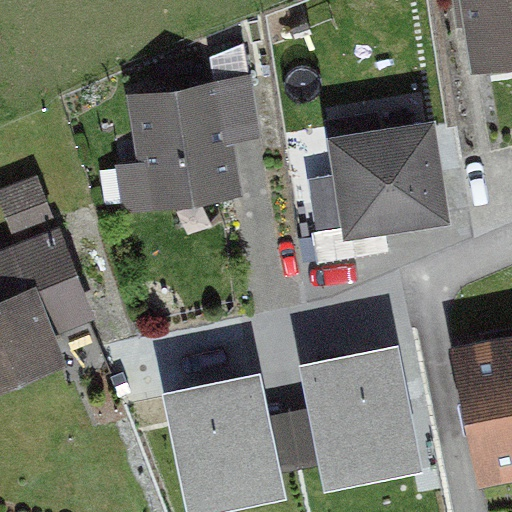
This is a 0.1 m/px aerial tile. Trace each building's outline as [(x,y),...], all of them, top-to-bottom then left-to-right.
[(511,0),(462,0),(472,62),(511,56),(511,0)] [(148,200),(228,188),(212,87),(132,99),(148,200)] [(332,128),(347,225),(435,211),(422,129),(368,137),(366,122),(332,128)] [(0,207),(8,228),(45,213),(32,180),(0,192),(0,207)] [(0,289),(4,300),(0,301),(0,379),(52,359),(41,330),(81,314),(50,235),(0,254),(0,289)] [(511,464),(511,341),(456,353),(480,471),(511,464)] [(312,364),(332,460),(411,444),(391,348),(312,364)] [(250,377),(174,394),(195,488),(271,471),(250,377)]
